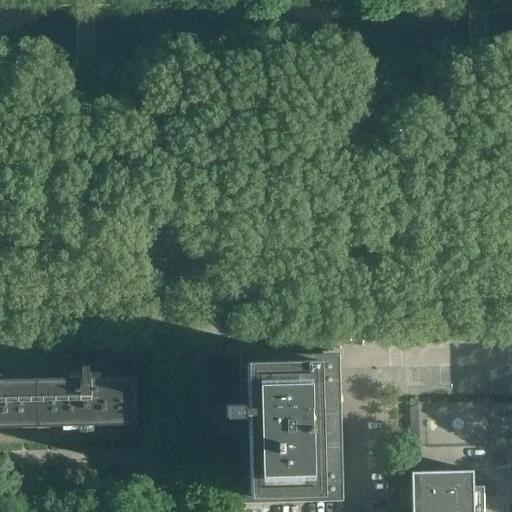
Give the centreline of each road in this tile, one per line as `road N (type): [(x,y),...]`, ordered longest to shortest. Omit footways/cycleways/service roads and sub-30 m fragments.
road 1 (secondary): [(511,231),(168,233)]
road 2 (secondary): [(168,266),(511,266)]
road 3 (residential): [(0,354),(170,349)]
road 4 (secondary): [(0,268),(168,266)]
road 5 (secondary): [(168,233),(0,234)]
road 6 (residential): [(178,511),(170,349)]
road 7 (residential): [(360,511),(361,360)]
